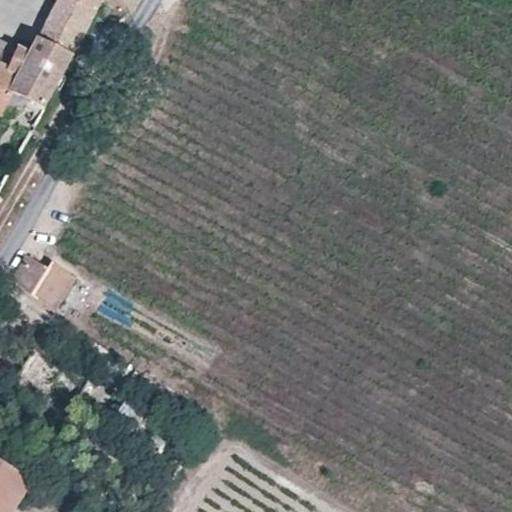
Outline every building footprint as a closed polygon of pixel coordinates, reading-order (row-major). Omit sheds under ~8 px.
[(74,59),(103,0),(59,0),(37,40),(74,59)] [(20,46),(0,36),(0,65),(10,70),(20,46)] [(48,113),(74,59),(37,40),(32,51),(20,46),(10,70),(0,65),(0,117),(3,119),(14,98),(38,109),(48,113)] [(20,125),(38,109),(14,98),(5,117),(20,125)] [(77,280),(52,263),(48,269),(27,254),(9,279),(56,315),(77,280)] [(0,511),(6,511),(28,477),(0,459),(0,511)]
